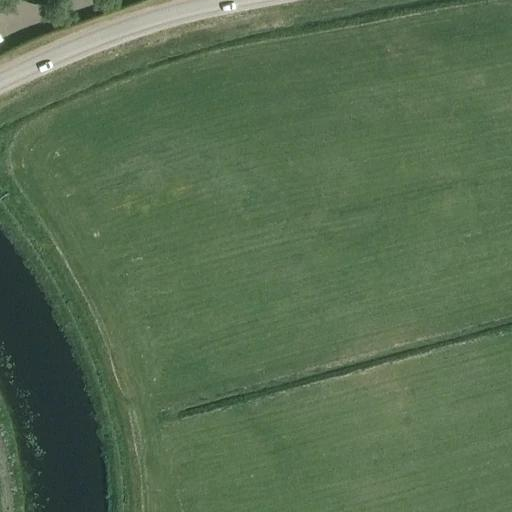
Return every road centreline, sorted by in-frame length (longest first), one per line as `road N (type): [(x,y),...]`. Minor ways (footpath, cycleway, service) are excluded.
road 1 (track): [(120,511),(109,387),(63,286),(0,190)]
road 2 (unclassified): [(0,82),(89,39),(222,0)]
